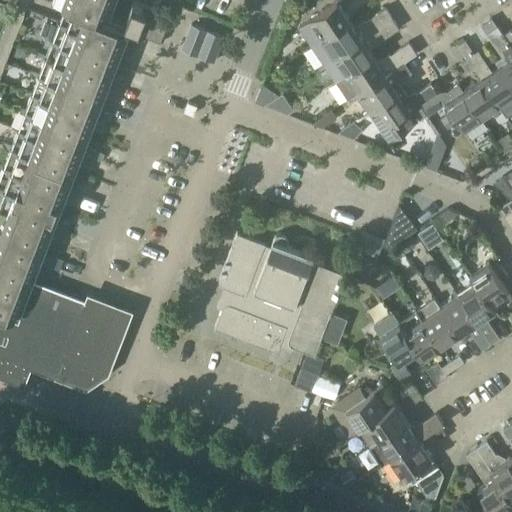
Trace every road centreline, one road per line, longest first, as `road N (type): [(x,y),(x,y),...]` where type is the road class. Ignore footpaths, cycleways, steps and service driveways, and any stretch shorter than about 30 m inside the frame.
road 1 (residential): [(110,418),(228,109)]
road 2 (residential): [(469,199),(228,109)]
road 3 (residential): [(511,406),(466,433),(441,393),(502,351)]
